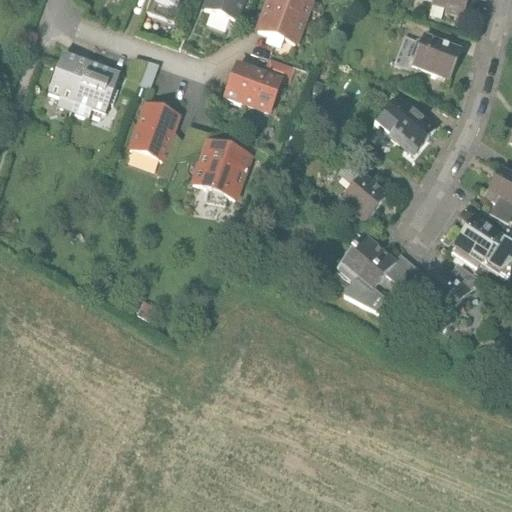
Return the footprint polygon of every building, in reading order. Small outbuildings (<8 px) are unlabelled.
[(181,0),(175,17),(154,9),(156,3),(151,1),(145,18),(173,29),(183,0),(181,0)] [(175,17),(181,0),(156,0),(156,3),(154,9),(175,17)] [(245,0),(209,0),(203,18),(234,30),(245,0)] [(308,14),(271,0),(256,42),(293,55),(308,14)] [(430,16),(434,1),(430,0),(407,0),(405,10),(430,16)] [(442,31),(459,35),(467,4),(465,4),(451,0),(434,0),(434,1),(430,16),(428,23),(443,27),(442,31)] [(409,85),(418,61),(402,55),(391,82),(407,89),(409,85)] [(409,85),(446,99),(457,70),(420,55),(418,61),(409,85)] [(69,116),(70,117),(88,69),(61,59),(47,98),(60,103),(56,111),(69,116)] [(145,72),(132,68),(121,98),(134,102),(136,95),(145,72)] [(118,80),(88,69),(70,117),(87,123),(90,114),(104,119),(107,109),(111,110),(117,96),(113,95),(118,80)] [(267,69),(261,85),(278,91),(285,94),(290,78),(267,69)] [(156,77),(145,72),(136,95),(148,99),(156,77)] [(261,85),(235,75),(224,107),(267,123),(278,91),(261,85)] [(177,126),(145,114),(129,157),(161,169),(170,142),(177,126)] [(392,118),(371,143),(395,164),(397,163),(410,174),(432,149),(405,126),(404,128),(392,118)] [(196,181),(206,153),(208,148),(186,140),(183,147),(174,173),(196,181)] [(183,147),(170,142),(161,169),(154,187),(167,191),(174,173),(183,147)] [(248,169),(206,153),(196,181),(191,194),(206,200),(225,207),(233,210),(248,169)] [(336,204),(344,212),(359,195),(357,181),(339,192),(337,194),(334,197),(334,200),(335,203),(336,204)] [(487,233),(504,243),(507,237),(511,239),(511,196),(508,194),(497,188),(481,216),(493,223),(487,233)] [(383,217),(359,195),(344,212),(337,220),(362,241),(383,217)] [(204,213),(223,217),(225,207),(206,200),(204,213)] [(496,257),(469,239),(451,266),(453,267),(466,275),(468,272),(480,280),(496,257)] [(511,268),(511,253),(509,251),(502,262),(511,268)] [(392,283),(391,282),(360,256),(348,270),(348,271),(334,288),(350,302),(355,296),(371,309),(372,307),(383,294),(392,283)] [(485,282),(497,290),(506,284),(511,280),(511,268),(502,262),(499,260),(485,282)] [(457,289),(466,275),(453,267),(447,276),(450,283),(454,286),(457,289)] [(396,276),(391,282),(392,283),(383,294),(405,313),(418,294),(396,276)] [(478,284),(471,295),(478,300),(485,289),(478,284)] [(454,286),(446,296),(465,313),(476,301),(457,289),(454,286)] [(446,296),(441,291),(429,304),(419,315),(420,315),(443,337),(465,313),(446,296)] [(415,321),(420,315),(419,315),(429,304),(418,294),(405,313),(415,321)] [(372,307),(371,309),(355,296),(350,302),(340,313),(376,332),(386,320),(372,307)]
